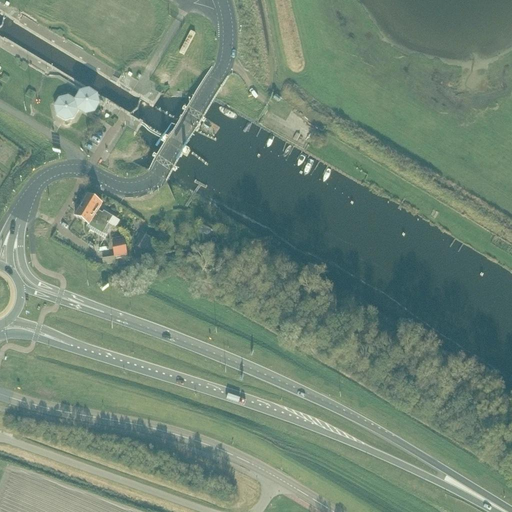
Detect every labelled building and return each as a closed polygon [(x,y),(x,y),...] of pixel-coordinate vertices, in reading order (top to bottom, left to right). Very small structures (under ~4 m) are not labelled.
[(192,54),(197,56),(206,34),(200,31),(192,54)] [(77,102),(76,102),(69,98),(60,100),(55,108),(57,117),(65,122),(75,120),(79,112),(83,109),(87,112),(92,110),(95,106),(94,100),(89,98),(84,99),(81,103),(77,102)] [(81,208),(109,225),(113,219),(103,213),(102,215),(99,213),(103,206),(88,197),(81,208)] [(103,234),(109,225),(81,208),(76,217),(90,226),(91,224),(99,229),(98,231),(103,234)] [(144,252),(152,240),(143,235),(136,247),(144,252)] [(114,259),(127,257),(126,243),(113,245),(114,259)]
